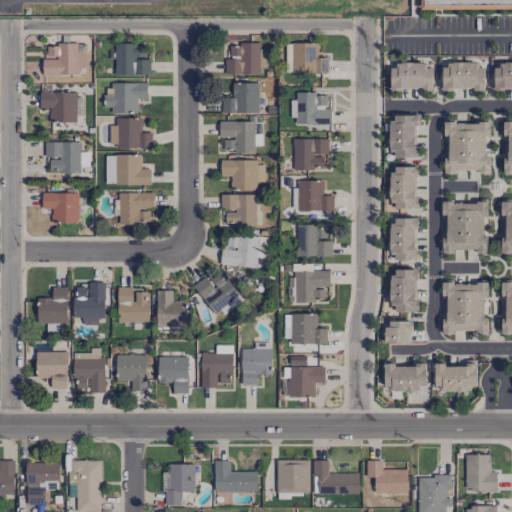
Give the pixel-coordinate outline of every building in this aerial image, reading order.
[(511,0),(415,0),(416,8),(511,7),(511,0)] [(328,72),(327,57),(317,58),(317,42),(291,43),(291,73),(328,72)] [(114,74),(150,75),(150,59),(144,59),(145,44),(115,43),(114,74)] [(260,43),(229,44),(229,59),(224,59),(225,75),(260,74),(260,68),(267,68),(266,50),(260,51),(260,43)] [(78,75),(78,68),(84,68),(84,52),(77,52),(77,44),(47,44),(47,59),(42,59),(42,75),(78,75)] [(442,91),(452,90),(452,89),(484,88),(483,63),(441,65),(442,91)] [(511,63),(494,64),(493,89),(511,89),(511,63)] [(390,89),(431,90),(432,64),(390,64),(390,89)] [(258,83),(232,82),(231,98),(222,97),(221,113),(257,113),(258,83)] [(137,111),(137,98),(147,98),(147,83),(104,84),(104,112),(137,111)] [(75,122),(76,92),(39,92),(39,108),(49,108),(49,122),(75,122)] [(330,108),(326,107),(326,93),(296,93),(295,100),(292,100),(291,123),(330,125),(330,108)] [(151,148),(151,132),(142,132),(142,118),(115,117),(115,125),(109,125),(109,147),(151,148)] [(254,153),(255,122),(219,121),(218,138),(223,138),(222,152),(254,153)] [(511,121),(503,122),(503,138),(507,138),(507,158),(503,158),(503,172),(511,171),(511,121)] [(489,174),(489,158),(485,158),(485,135),(489,135),(490,123),(444,122),(443,136),(449,136),(448,157),(444,157),(444,173),(455,174),(455,170),(478,170),(478,174),(489,174)] [(323,170),(323,155),(327,155),(328,139),(293,138),(292,169),(323,170)] [(49,158),(49,172),(79,173),(79,142),(44,142),(44,158),(49,158)] [(104,155),(105,185),(150,184),(150,168),(141,169),(141,154),(104,155)] [(220,160),(219,176),(230,176),(230,190),(256,191),(256,181),(263,182),(264,161),(220,160)] [(416,167),(391,166),(390,208),(415,209),(416,167)] [(323,195),(323,181),(297,180),(296,210),(333,211),(333,195),(323,195)] [(78,192),(42,192),(41,209),(51,209),(51,223),(78,223),(78,192)] [(118,224),(149,223),(149,209),(153,209),(153,192),(118,193),(118,224)] [(219,210),(225,210),(224,226),(255,226),(255,194),(220,194),(219,210)] [(511,201),(511,202),(511,199),(501,199),(501,216),(505,216),(505,238),(501,238),(501,250),(511,250),(511,201)] [(442,202),(442,217),(446,217),(446,238),(442,238),(442,251),(476,251),(476,253),(487,253),(487,237),(483,237),(483,215),(487,215),(487,202),(442,202)] [(418,218),(390,218),(391,260),(416,260),(415,228),(418,228),(418,218)] [(331,257),(331,240),(326,240),(326,225),(296,225),(296,256),(331,257)] [(255,268),(256,264),(263,264),(265,239),(226,235),(225,248),(221,248),(219,264),(255,268)] [(417,269),(391,269),(391,311),(416,311),(417,269)] [(329,288),(329,271),(294,270),(293,301),(325,302),(325,288),(329,288)] [(241,299),(220,272),(209,280),(206,276),(192,285),(217,317),(241,299)] [(442,284),(442,298),(446,297),(446,319),(442,319),(442,332),(485,332),(485,296),(488,296),(488,280),(476,280),(476,283),(442,284)] [(511,282),(501,282),(501,295),(505,295),(505,319),(501,319),(501,331),(511,331),(511,282)] [(104,284),(73,284),(72,317),(82,317),(82,322),(104,322),(104,284)] [(52,298),(38,297),(37,322),(66,323),(67,287),(52,287),(52,298)] [(116,288),(117,322),(148,322),(148,288),(116,288)] [(186,300),(171,300),(172,290),(157,290),(156,326),(186,327),(186,300)] [(315,314),(290,314),(290,344),(326,344),(326,328),(315,328),(315,314)] [(385,321),(385,343),(410,343),(411,321),(385,321)] [(232,373),(232,345),(216,345),(216,353),(200,352),(200,387),(217,388),(217,383),(229,384),(229,373),(232,373)] [(73,352),(72,389),(87,389),(87,392),(104,392),(105,356),(99,356),(99,348),(90,348),(90,353),(73,352)] [(272,374),(271,348),(240,349),(241,385),(256,385),(256,375),(272,374)] [(66,388),(67,352),(36,351),(35,378),(50,378),(50,388),(66,388)] [(146,355),(116,354),(115,380),(131,381),(130,391),(145,391),(146,355)] [(187,356),(157,357),(157,382),(172,382),(172,392),(188,392),(187,356)] [(426,389),(425,364),(383,365),(384,390),(426,389)] [(434,364),(433,389),(476,391),(476,365),(434,364)] [(324,366),(288,367),(289,397),(314,396),(314,383),(324,382),(324,366)] [(490,454),(464,455),(465,492),(496,491),(496,471),(490,471),(490,454)] [(0,495),(14,495),(13,460),(0,460),(0,495)] [(76,511),(84,511),(99,511),(100,460),(69,460),(69,485),(76,485),(76,511)] [(213,461),(214,492),(257,491),(256,471),(229,472),(229,460),(213,461)] [(308,460),(276,460),(276,492),(308,492),(308,460)] [(358,494),(358,473),(328,473),(328,460),(312,460),(312,475),(318,475),(318,493),(358,494)] [(406,494),(407,469),(382,469),(382,461),(366,460),(365,477),(374,477),(373,493),(406,494)] [(58,462),(25,463),(26,504),(45,503),(44,490),(59,489),(58,462)] [(194,464),(167,463),(166,504),(180,505),(181,492),(194,492),(194,464)] [(417,511),(444,511),(444,506),(451,506),(451,498),(445,498),(445,489),(450,489),(450,476),(417,476),(417,511)]
